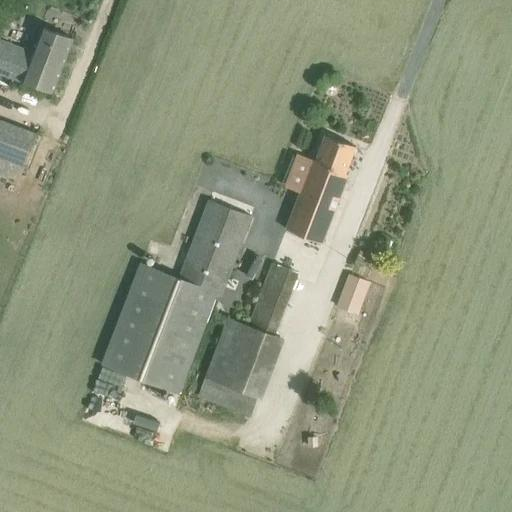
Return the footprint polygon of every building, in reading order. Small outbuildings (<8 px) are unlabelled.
[(42,25),(32,51),(0,39),(0,71),(53,92),(74,38),(42,25)] [(36,132),(0,117),(0,173),(18,180),(36,132)] [(326,134),(316,160),(313,159),(287,229),(323,242),(349,172),(346,172),(356,146),(326,134)] [(143,263),(105,365),(180,393),(216,298),(221,300),(252,215),(211,199),(182,278),(143,263)] [(228,316),(198,394),(251,415),(258,396),(263,398),(285,338),(276,334),(300,272),(274,262),(250,324),(228,316)] [(371,282),(349,273),(337,305),(359,313),(371,282)] [(151,414),(113,402),(122,375),(98,367),(82,418),(143,437),(151,414)]
